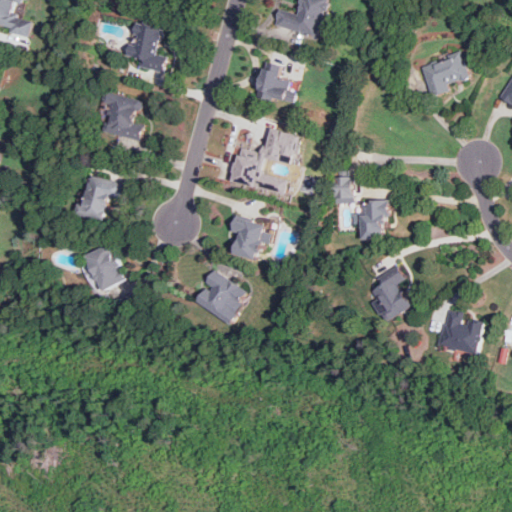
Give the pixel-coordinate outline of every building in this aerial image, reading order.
[(27,0),(0,0),(0,25),(31,33),(35,18),(15,13),(18,1),(27,3),(27,0)] [(278,25),(320,37),(331,0),(303,0),(300,14),(283,8),(278,25)] [(166,72),(170,54),(161,52),(166,28),(139,22),(131,55),(143,58),(141,66),(166,72)] [(453,89),(451,84),(472,77),(464,52),(424,65),(435,96),(453,89)] [(259,95),(296,105),(300,90),(292,88),(294,80),(283,76),(286,66),(268,61),(259,95)] [(511,81),(503,96),(511,101),(511,81)] [(138,138),(147,100),(113,92),(104,130),(138,138)] [(288,193),(291,178),(266,173),(269,158),(295,164),(301,134),(273,128),(267,152),(242,147),(234,182),(288,193)] [(94,175),(84,214),(106,219),(112,195),(122,198),(126,183),(94,175)] [(357,176),(338,177),(338,203),(357,202),(357,176)] [(358,223),(364,223),(364,238),(390,238),(389,200),(357,201),(358,223)] [(270,242),(273,224),(238,217),(235,232),(239,233),(235,253),(261,258),(264,241),(270,242)] [(104,289),(130,278),(114,242),(89,253),(104,289)] [(414,306),(402,284),(409,280),(404,271),(371,289),(389,321),(414,306)] [(234,321),(251,292),(214,272),(197,301),(234,321)] [(469,318),(470,312),(450,309),(443,346),(481,354),(487,321),(469,318)]
